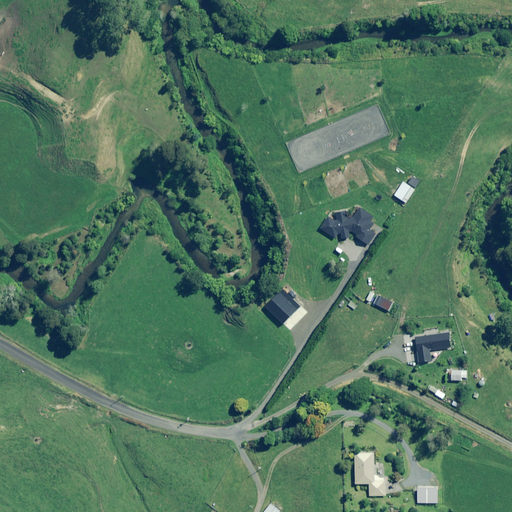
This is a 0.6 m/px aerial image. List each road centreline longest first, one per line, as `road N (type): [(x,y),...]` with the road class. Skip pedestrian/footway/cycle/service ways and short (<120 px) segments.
road 1 (track): [(240,434),(354,365),(376,369),(511,446)]
road 2 (unclassified): [(0,342),(142,418),(240,434)]
